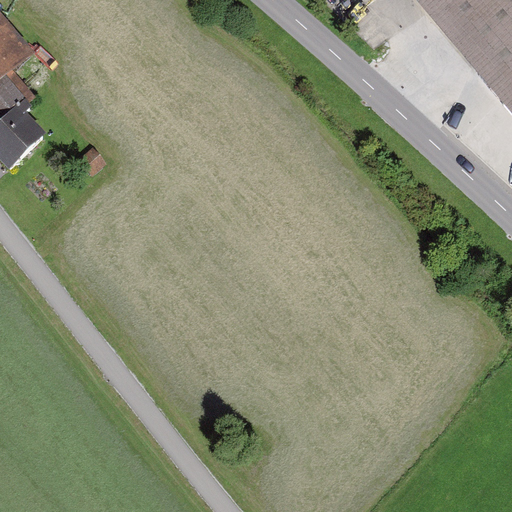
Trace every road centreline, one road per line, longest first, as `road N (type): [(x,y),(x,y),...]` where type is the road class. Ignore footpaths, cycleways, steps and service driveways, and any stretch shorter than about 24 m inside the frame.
road 1 (residential): [(0,226),(228,511)]
road 2 (tertiary): [(273,0),(511,219)]
